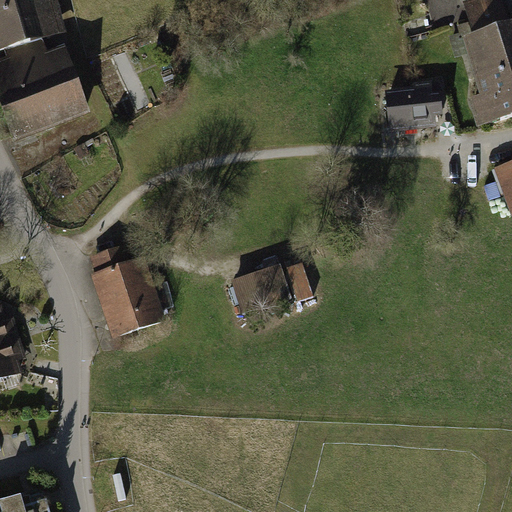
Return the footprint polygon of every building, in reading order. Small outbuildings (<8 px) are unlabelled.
[(0,0),(0,51),(6,50),(44,40),(62,33),(65,33),(56,0),(0,0)] [(470,23),(458,26),(460,34),(451,37),(457,57),(468,54),(481,95),(469,99),(478,128),(511,117),(511,21),(511,22),(505,0),(472,0),(464,3),(470,23)] [(401,22),(406,39),(433,32),(428,14),(401,22)] [(44,40),(6,50),(7,58),(49,52),(44,40)] [(49,52),(7,58),(0,61),(0,104),(17,145),(92,117),(65,48),(49,52)] [(416,89),(386,92),(390,134),(438,129),(437,118),(444,117),(442,92),(434,93),(433,83),(416,85),(416,89)] [(86,145),(75,151),(81,160),(91,155),(86,145)] [(511,163),(492,171),(509,219),(511,218),(511,163)] [(93,276),(91,276),(112,340),(162,323),(141,259),(128,264),(93,276)] [(279,270),(233,286),(243,314),(288,299),(279,270)] [(0,377),(18,372),(11,352),(7,340),(0,342),(0,377)] [(122,475),(114,476),(119,501),(126,500),(122,475)] [(20,500),(0,506),(0,511),(47,511),(46,508),(45,502),(23,508),(20,500)]
